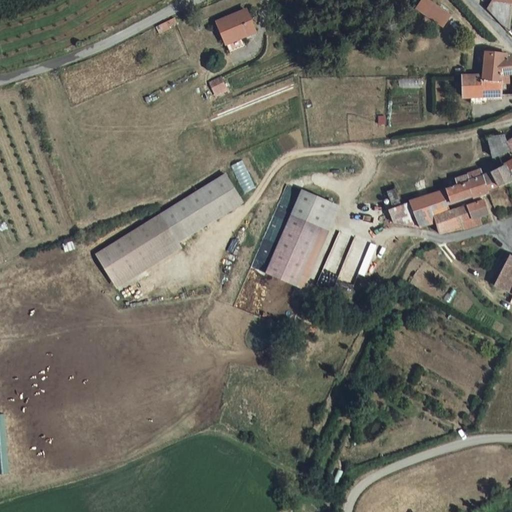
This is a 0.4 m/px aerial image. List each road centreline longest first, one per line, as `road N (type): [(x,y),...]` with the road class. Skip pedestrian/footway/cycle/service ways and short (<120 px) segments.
road 1 (track): [(230,437),(303,477),(397,272),(415,248),(438,240)]
road 2 (track): [(511,123),(379,155),(351,206),(354,225),(438,240)]
road 3 (unclassified): [(373,166),(366,153),(332,152),(289,158),(275,169),(218,264),(219,289)]
road 4 (unclassified): [(0,78),(94,49),(200,0)]
road 5 (unclassified): [(511,439),(477,439),(398,470),(360,493),(349,511)]
